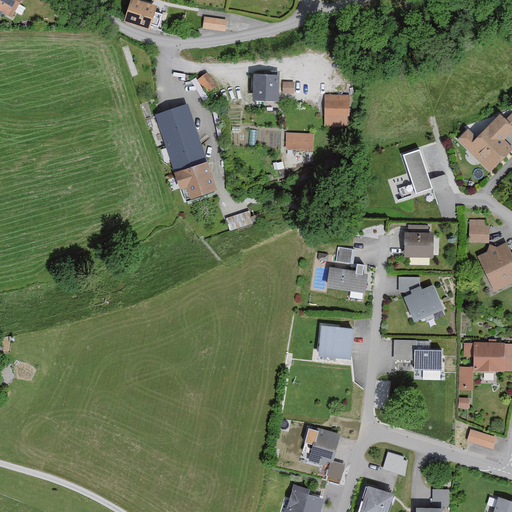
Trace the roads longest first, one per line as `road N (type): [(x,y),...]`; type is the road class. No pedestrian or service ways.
road 1 (residential): [(77,0),(123,30),(167,44),(287,28),(372,0)]
road 2 (residential): [(382,238),(366,430)]
road 3 (residential): [(508,472),(366,430)]
road 4 (residential): [(121,511),(0,461)]
